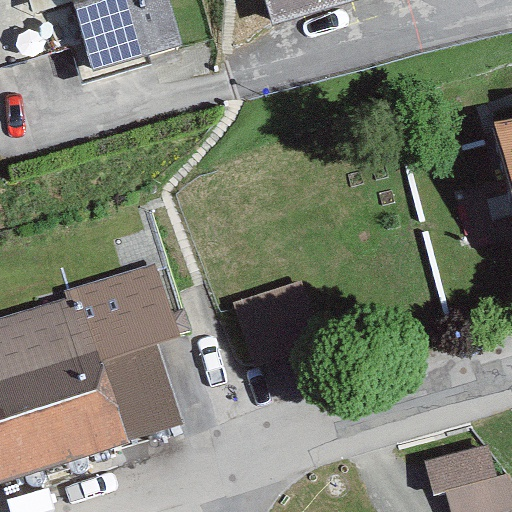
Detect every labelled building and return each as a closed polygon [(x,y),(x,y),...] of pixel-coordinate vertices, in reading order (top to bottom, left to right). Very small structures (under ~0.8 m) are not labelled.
[(165,0),(73,0),(94,76),(180,53),(165,0)] [(282,0),(292,30),(391,0),(282,0)] [(511,150),(500,154),(511,197),(511,150)] [(174,274),(0,335),(0,495),(239,418),(174,274)] [(302,284),(232,306),(253,370),(322,348),(302,284)] [(488,450),(424,467),(433,501),(446,498),(450,511),(511,511),(511,493),(509,482),(497,485),(488,450)]
